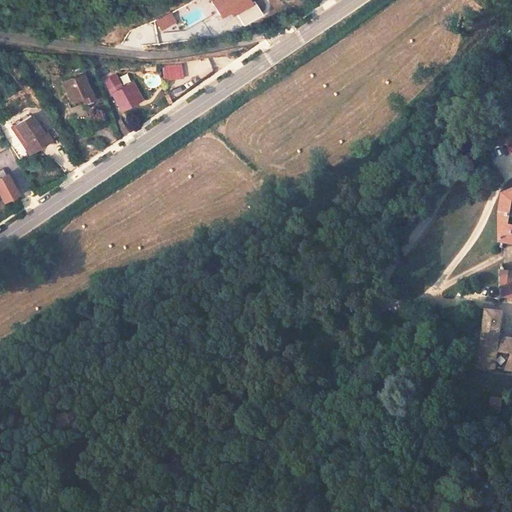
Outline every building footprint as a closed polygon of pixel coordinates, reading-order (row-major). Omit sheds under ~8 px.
[(236,12),(243,26),(263,16),(255,0),(212,0),(222,18),(236,12)] [(83,72),(62,80),(70,99),(80,95),(82,100),(92,96),(83,72)] [(133,83),(113,93),(121,109),(138,101),(135,95),(139,93),(133,83)] [(80,95),(70,99),(72,104),(82,100),(80,95)] [(33,128),(25,115),(10,124),(6,126),(10,131),(13,129),(23,148),(43,138),(36,126),(33,128)] [(15,193),(5,174),(0,176),(0,197),(2,200),(15,193)] [(503,214),(503,243),(511,244),(511,193),(507,195),(503,214)] [(495,293),(496,294),(496,295),(497,297),(499,298),(501,298),(503,297),(511,298),(511,273),(503,272),(500,287),(498,288),(496,290),(495,292),(495,293)] [(489,309),(480,366),(496,370),(498,351),(511,353),(511,338),(501,337),(504,311),(492,309),(489,309)]
